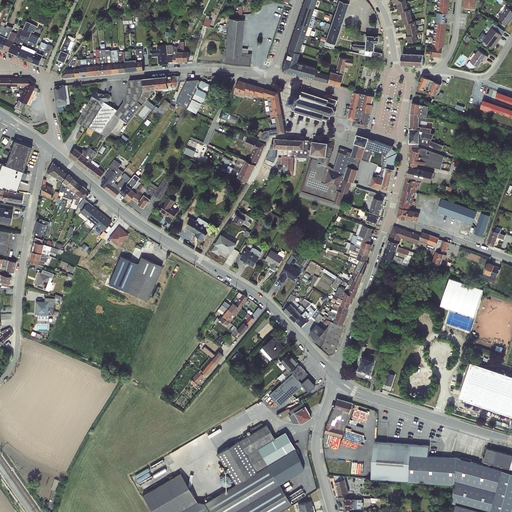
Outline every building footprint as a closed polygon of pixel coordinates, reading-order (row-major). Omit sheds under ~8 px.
[(325,40),(335,44),(349,3),(343,1),(339,0),(338,0),(326,38),(325,40)] [(391,0),(396,2),(407,42),(416,40),(417,31),(411,18),(407,6),(405,0),(391,0)] [(427,50),(427,53),(442,55),(443,47),(444,47),(450,0),(437,0),(431,51),(427,50)] [(464,0),(463,8),(476,9),(476,0),(464,0)] [(0,18),(0,24),(0,25),(10,4),(7,2),(3,9),(1,13),(2,13),(0,18)] [(300,14),(311,17),(314,8),(315,6),(304,2),(300,14)] [(511,7),(506,3),(496,16),(508,25),(511,19),(511,7)] [(236,12),(233,13),(233,15),(236,14),(238,14),(242,14),(242,6),(238,6),(238,10),(235,11),(236,12)] [(264,12),(259,7),(251,15),(257,20),(264,12)] [(133,17),(123,12),(123,16),(124,24),(133,24),(133,17)] [(297,23),(308,26),(311,17),(300,14),(297,23)] [(6,27),(5,29),(11,31),(8,38),(14,41),(16,37),(17,34),(20,29),(20,28),(24,20),(21,19),(19,23),(20,24),(19,25),(18,29),(16,28),(15,30),(15,29),(13,28),(15,23),(17,18),(14,17),(13,16),(9,25),(7,25),(6,27)] [(205,17),(203,24),(209,27),(212,20),(205,17)] [(242,53),(242,48),(245,20),(229,18),(225,56),(226,56),(225,64),(250,66),(252,54),(247,54),(242,53)] [(23,30),(31,33),(32,30),(35,31),(38,26),(27,21),(24,29),(23,30)] [(294,31),(305,35),(308,26),(297,23),(294,31)] [(484,40),(493,48),(503,35),(493,27),(488,35),(483,31),(477,38),(482,42),(484,40)] [(14,41),(13,43),(23,47),(24,45),(25,42),(24,41),(26,38),(28,39),(31,33),(23,30),(21,34),(19,38),(16,37),(14,41)] [(349,30),(347,35),(361,40),(363,35),(349,30)] [(291,40),(302,44),(305,35),(294,31),(291,40)] [(25,42),(24,45),(35,49),(35,50),(38,51),(40,47),(36,45),(40,37),(31,33),(28,39),(26,38),(24,41),(25,42)] [(364,49),(365,49),(366,49),(373,50),(373,42),(376,42),(377,36),(365,35),(365,45),(364,49)] [(3,36),(0,42),(0,48),(3,49),(8,38),(3,36)] [(335,44),(325,40),(326,38),(321,36),(320,40),(325,42),(323,46),(334,48),(335,44)] [(8,38),(3,49),(9,52),(13,43),(14,41),(8,38)] [(59,53),(61,54),(62,50),(65,45),(67,39),(65,38),(59,53)] [(62,50),(70,53),(74,42),(71,41),(67,39),(65,45),(62,50)] [(289,50),(299,53),(302,44),(291,40),(288,49),(289,50)] [(38,51),(38,52),(44,55),(40,65),(44,66),(47,59),(53,46),(49,44),(48,44),(42,42),(41,45),(40,47),(38,51)] [(173,54),(173,55),(178,55),(178,52),(185,52),(185,42),(181,42),(179,42),(179,46),(173,46),(173,54)] [(13,43),(9,52),(19,56),(23,47),(13,43)] [(364,49),(365,45),(353,44),(352,49),(359,49),(359,53),(365,55),(365,49),(364,49)] [(23,47),(19,56),(33,62),(38,52),(38,51),(35,50),(35,49),(24,45),(23,47)] [(168,54),(167,45),(157,46),(157,49),(151,50),(152,57),(158,57),(159,64),(169,63),(173,62),(173,55),(173,54),(168,54)] [(488,56),(479,49),(470,60),(480,67),(488,56)] [(61,54),(58,59),(58,60),(66,63),(70,53),(62,50),(61,54)] [(299,53),(289,50),(286,59),(285,59),(282,70),(296,74),(296,73),(301,74),(300,75),(312,79),(314,73),(316,67),(296,61),(299,53)] [(402,51),(402,65),(423,66),(424,52),(402,51)] [(38,52),(33,62),(40,65),(44,55),(38,52)] [(173,55),(173,62),(185,62),(185,52),(178,52),(178,55),(173,55)] [(463,53),(456,63),(462,67),(469,57),(463,53)] [(352,65),(353,60),(339,56),(336,66),(336,69),(343,70),(345,63),(352,65)] [(67,69),(75,68),(74,61),(77,61),(77,60),(77,57),(74,57),(67,66),(67,69)] [(125,61),(126,62),(127,73),(138,72),(137,61),(137,60),(131,60),(126,61),(125,61)] [(75,68),(67,69),(62,76),(63,78),(76,77),(75,68)] [(329,77),(327,83),(339,86),(342,74),(335,72),(331,71),(330,71),(329,77)] [(441,82),(422,74),(416,86),(436,95),(441,82)] [(168,77),(169,88),(177,87),(179,81),(176,76),(168,77)] [(212,76),(211,77),(212,82),(219,82),(219,86),(230,85),(234,77),(219,78),(218,76),(217,76),(216,76),(215,76),(214,76),(213,76),(212,76)] [(0,77),(0,85),(16,86),(24,86),(23,88),(18,100),(25,102),(27,103),(28,102),(32,91),(33,90),(35,87),(36,85),(35,83),(29,78),(0,77)] [(155,78),(156,89),(169,88),(168,77),(155,78)] [(138,101),(143,105),(153,92),(156,89),(155,78),(144,79),(145,90),(144,90),(141,97),(138,101)] [(145,90),(144,79),(130,80),(124,102),(119,110),(116,114),(129,123),(139,109),(143,105),(138,101),(141,97),(144,90),(145,90)] [(198,88),(188,109),(197,113),(199,108),(202,103),(205,102),(208,95),(207,92),(211,85),(202,80),(198,88)] [(244,95),(248,83),(239,80),(238,84),(237,84),(234,94),(244,97),(244,95)] [(248,83),(244,95),(254,98),(255,96),(258,86),(248,83)] [(67,100),(65,86),(65,85),(54,87),(56,102),(67,100)] [(258,86),(255,96),(263,99),(264,96),(267,89),(258,86)] [(267,89),(264,96),(267,97),(271,117),(276,116),(282,115),(278,93),(267,89)] [(290,101),(289,103),(292,104),(291,107),(292,111),(295,112),(323,120),(329,121),(330,117),(331,117),(331,116),(333,115),(334,115),(335,115),(334,114),(335,111),(336,111),(336,110),(335,110),(334,107),(334,106),(335,106),(337,100),(328,97),(327,99),(302,91),(295,89),(294,95),(292,94),(291,96),(290,101)] [(91,100),(102,106),(105,101),(107,101),(108,101),(109,101),(110,100),(111,99),(111,98),(111,97),(111,95),(110,94),(109,94),(107,94),(105,94),(96,91),(91,100)] [(481,108),(511,117),(511,95),(497,91),(494,101),(484,98),(481,108)] [(354,92),(350,108),(351,108),(371,113),(373,104),(372,104),(374,96),(354,92)] [(148,99),(145,103),(153,109),(156,105),(148,99)] [(156,106),(154,109),(159,113),(158,114),(161,117),(163,115),(165,112),(164,112),(166,109),(171,103),(165,99),(159,108),(156,106)] [(25,102),(18,100),(15,108),(21,111),(25,102)] [(67,100),(56,102),(57,107),(58,111),(58,112),(65,111),(64,106),(65,106),(65,107),(68,107),(67,100)] [(102,106),(91,100),(88,105),(85,103),(80,111),(83,113),(77,121),(89,127),(90,126),(102,106)] [(116,114),(119,110),(105,101),(102,106),(90,126),(102,133),(116,114)] [(428,104),(411,101),(410,111),(418,112),(418,115),(427,117),(428,104)] [(371,113),(351,108),(348,118),(354,120),(353,125),(362,127),(366,128),(368,126),(371,113)] [(418,112),(410,111),(410,126),(420,126),(420,128),(431,131),(431,127),(419,125),(420,119),(434,122),(435,118),(427,117),(418,115),(418,112)] [(264,130),(260,138),(267,140),(271,134),(285,132),(282,116),(276,117),(276,128),(264,130)] [(420,126),(410,126),(409,141),(419,141),(442,151),(443,144),(431,139),(434,132),(431,131),(420,128),(420,126)] [(372,149),(375,140),(369,135),(357,132),(354,140),(355,143),(351,150),(338,147),(337,150),(339,151),(332,169),(328,169),(325,182),(336,186),(335,190),(344,192),(349,194),(352,183),(354,183),(359,169),(358,168),(361,159),(368,161),(372,149)] [(206,138),(205,141),(192,135),(187,145),(205,153),(207,148),(211,150),(212,146),(211,146),(213,141),(206,138)] [(248,160),(256,164),(266,144),(264,141),(248,136),(244,143),(254,148),(248,160)] [(305,138),(274,137),(274,146),(270,147),(269,150),(260,169),(267,171),(275,153),(279,155),(279,157),(277,164),(288,163),(288,157),(294,157),(310,157),(311,154),(313,141),(305,140),(305,138)] [(34,145),(15,138),(7,164),(3,162),(0,171),(0,188),(5,190),(16,192),(23,170),(25,170),(34,145)] [(328,140),(313,138),(313,141),(311,154),(327,156),(328,140)] [(419,141),(409,141),(407,160),(411,161),(417,163),(441,168),(444,154),(422,147),(419,146),(419,141)] [(76,146),(68,154),(98,179),(105,173),(88,160),(82,155),(83,153),(76,146)] [(110,169),(99,181),(117,196),(121,192),(133,200),(145,208),(154,195),(161,199),(170,184),(163,180),(158,189),(141,177),(135,173),(131,177),(118,166),(121,163),(114,158),(108,166),(110,169)] [(236,176),(247,181),(256,164),(248,160),(245,158),(236,176)] [(71,174),(51,161),(47,172),(61,181),(58,192),(63,194),(63,195),(68,198),(72,199),(70,207),(76,210),(81,196),(84,199),(90,193),(71,174)] [(417,163),(411,161),(407,176),(420,179),(432,181),(434,171),(417,166),(417,163)] [(388,190),(393,167),(385,165),(383,177),(373,175),(370,185),(388,190)] [(420,179),(407,176),(396,216),(417,223),(420,212),(412,209),(420,179)] [(53,187),(42,182),(40,191),(50,197),(53,187)] [(24,193),(5,190),(3,199),(24,202),(24,193)] [(174,200),(169,196),(165,204),(163,203),(158,210),(172,219),(178,211),(170,206),(174,200)] [(383,199),(374,196),(370,209),(379,212),(383,199)] [(478,210),(442,197),(437,211),(473,224),(478,210)] [(112,220),(88,200),(79,211),(103,230),(112,220)] [(13,208),(0,206),(0,220),(11,223),(13,208)] [(378,215),(352,206),(350,211),(364,216),(364,221),(375,224),(378,215)] [(236,212),(232,218),(242,224),(245,219),(244,216),(246,213),(240,209),(238,213),(236,212)] [(490,215),(481,212),(473,233),(482,236),(490,215)] [(210,227),(192,217),(186,227),(196,232),(195,235),(203,239),(210,227)] [(46,223),(37,220),(33,232),(34,233),(34,240),(29,262),(38,264),(45,239),(42,237),(46,223)] [(371,239),(375,228),(364,224),(360,235),(371,239)] [(129,233),(118,225),(109,236),(119,245),(129,233)] [(421,235),(394,225),(389,237),(400,241),(402,238),(419,243),(421,235)] [(491,229),(486,243),(495,246),(497,237),(504,239),(506,233),(491,229)] [(367,261),(373,243),(370,242),(371,239),(360,235),(351,232),(346,247),(352,250),(350,254),(361,259),(367,261)] [(422,232),(419,243),(434,249),(439,238),(422,232)] [(236,243),(221,234),(215,243),(216,244),(212,249),(219,254),(223,248),(230,252),(236,243)] [(400,241),(389,237),(382,257),(403,264),(407,253),(409,254),(409,250),(398,245),(400,241)] [(449,242),(444,240),(440,250),(436,249),(432,260),(441,263),(443,258),(446,260),(448,254),(445,253),(449,242)] [(246,247),(239,258),(254,266),(260,255),(246,247)] [(278,253),(271,249),(265,259),(272,263),(270,267),(276,270),(286,253),(280,250),(278,253)] [(98,281),(149,301),(163,265),(133,252),(131,257),(122,253),(118,261),(109,257),(98,281)] [(17,261),(9,259),(6,270),(14,272),(17,261)] [(344,324),(368,263),(361,259),(344,290),(333,320),(344,324)] [(303,270),(287,261),(280,273),(278,277),(285,282),(288,277),(295,282),(303,270)] [(502,266),(488,261),(482,277),(496,283),(502,266)] [(51,276),(39,271),(34,285),(45,290),(51,276)] [(0,285),(10,287),(11,274),(0,273),(0,285)] [(310,281),(314,284),(319,277),(316,274),(310,281)] [(337,288),(341,278),(337,276),(333,286),(337,288)] [(476,315),(484,287),(449,278),(441,306),(476,315)] [(226,327),(248,297),(243,293),(235,303),(233,302),(230,305),(225,301),(221,306),(217,311),(218,311),(223,315),(219,319),(223,322),(221,324),(226,327)] [(49,300),(35,299),(34,314),(49,315),(49,300)] [(295,299),(283,309),(289,315),(300,304),(295,299)] [(300,304),(289,315),(295,321),(306,309),(300,304)] [(309,305),(295,321),(302,327),(316,311),(309,305)] [(253,315),(256,317),(261,308),(258,306),(253,315)] [(254,318),(249,314),(237,329),(240,331),(242,333),(254,318)] [(334,353),(344,324),(333,320),(331,320),(324,328),(316,339),(315,341),(329,354),(334,353)] [(316,339),(324,328),(317,322),(309,332),(316,339)] [(269,323),(260,331),(265,336),(274,328),(269,323)] [(237,327),(233,324),(229,330),(232,332),(231,334),(235,337),(240,331),(236,328),(237,327)] [(0,344),(14,332),(10,328),(0,334),(0,344)] [(284,348),(274,336),(259,349),(270,361),(284,348)] [(239,350),(232,357),(237,362),(244,354),(239,350)] [(223,355),(218,351),(200,372),(199,371),(190,381),(195,386),(204,375),(205,376),(223,355)] [(296,360),(289,351),(276,363),(284,372),(278,377),(281,380),(300,364),(296,360)] [(376,358),(362,354),(357,370),(370,374),(376,358)] [(314,385),(297,366),(281,380),(267,393),(279,406),(302,386),(309,390),(314,385)] [(389,371),(384,388),(392,391),(397,374),(389,371)] [(352,402),(336,397),(334,405),(343,408),(350,410),(352,402)] [(305,403),(293,409),(300,422),(311,416),(305,403)] [(343,408),(334,405),(323,431),(342,437),(343,430),(332,426),(337,417),(340,417),(343,408)] [(139,489),(152,511),(276,511),(292,503),(268,463),(309,439),(300,422),(298,420),(274,434),(267,421),(216,451),(234,482),(199,503),(177,466),(139,489)] [(430,442),(374,441),(368,478),(453,488),(449,511),(511,511),(511,453),(488,447),(483,462),(430,452),(430,442)] [(345,478),(333,481),(338,496),(349,493),(345,478)] [(363,499),(344,497),(343,507),(370,510),(370,502),(385,502),(385,498),(364,497),(363,499)] [(316,511),(313,499),(299,502),(300,511),(316,511)]
